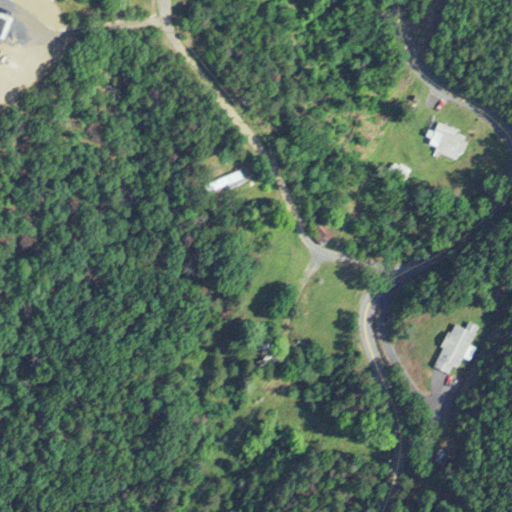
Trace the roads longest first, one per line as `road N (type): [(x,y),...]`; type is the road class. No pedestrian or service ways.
road 1 (tertiary): [(395,511),(405,474),(401,416),(368,337),(375,297),(499,227),(511,200),(498,118),(441,87),(415,58),(406,0)]
road 2 (residential): [(409,272),(318,250),(304,237),(268,161),(163,21),(158,0),(163,21)]
